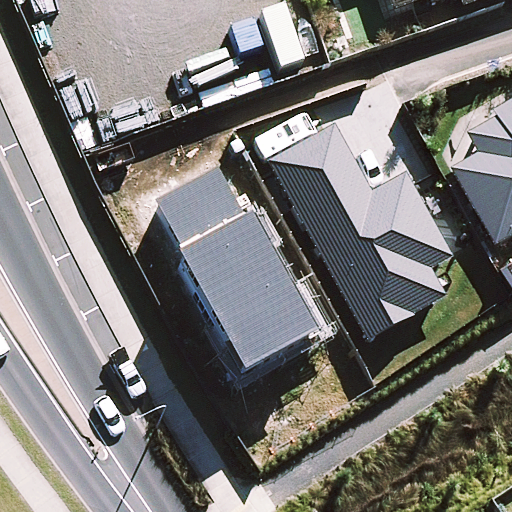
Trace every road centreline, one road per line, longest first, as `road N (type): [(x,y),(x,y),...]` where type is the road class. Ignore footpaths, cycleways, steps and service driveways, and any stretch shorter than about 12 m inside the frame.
road 1 (secondary): [(0,216),(110,428),(125,484)]
road 2 (secondary): [(125,484),(76,456),(0,352)]
road 3 (residential): [(511,38),(386,82)]
